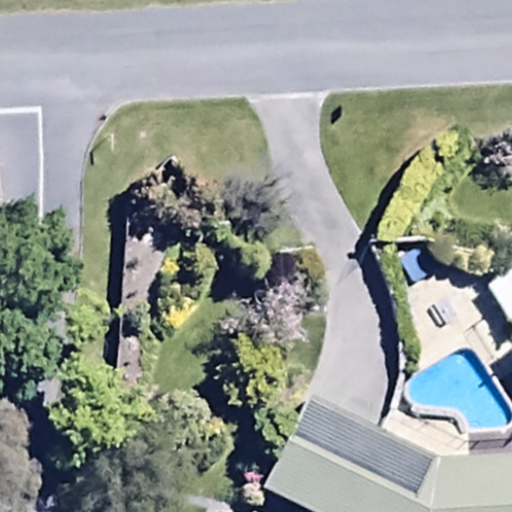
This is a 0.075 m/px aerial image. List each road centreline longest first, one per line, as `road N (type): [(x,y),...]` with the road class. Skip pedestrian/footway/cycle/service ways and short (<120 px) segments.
road 1 (residential): [(34,73),(511,49)]
road 2 (residential): [(34,73),(44,511)]
